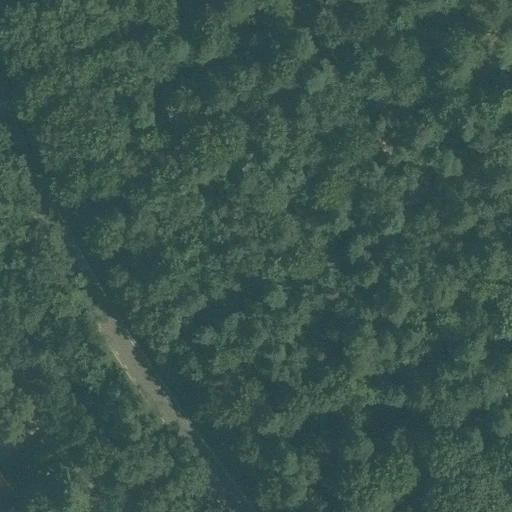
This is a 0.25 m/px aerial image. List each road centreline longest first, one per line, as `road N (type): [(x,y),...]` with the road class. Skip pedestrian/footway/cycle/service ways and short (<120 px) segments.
road 1 (secondary): [(240,511),(112,330),(0,116)]
road 2 (track): [(388,156),(368,118),(511,56)]
road 3 (unclassified): [(106,476),(0,327)]
road 4 (track): [(368,118),(292,0)]
